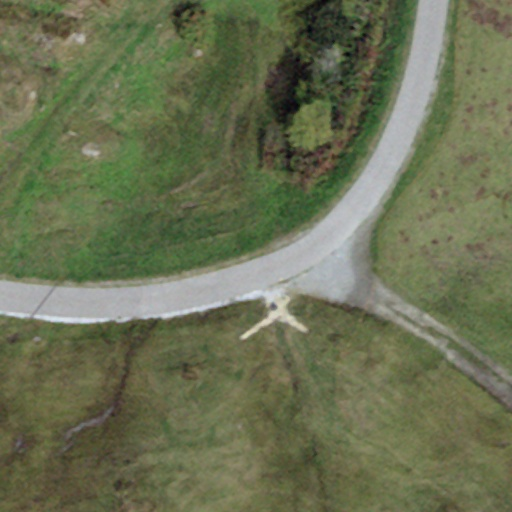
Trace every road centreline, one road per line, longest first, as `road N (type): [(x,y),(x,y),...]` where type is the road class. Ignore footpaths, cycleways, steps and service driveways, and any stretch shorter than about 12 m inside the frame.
road 1 (unclassified): [(0,294),(142,301),(211,289),(317,245),(384,159),(407,112),(434,0)]
road 2 (track): [(298,255),(511,392)]
